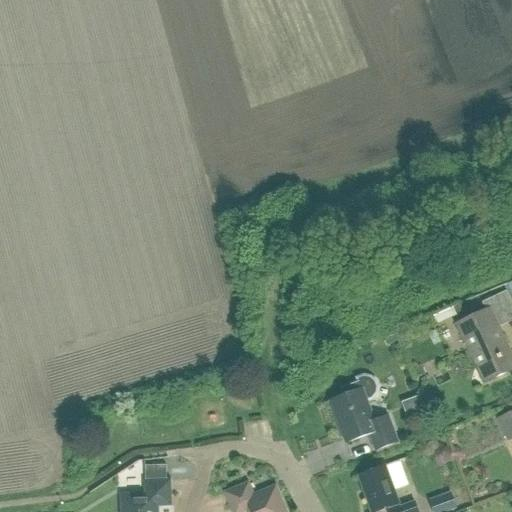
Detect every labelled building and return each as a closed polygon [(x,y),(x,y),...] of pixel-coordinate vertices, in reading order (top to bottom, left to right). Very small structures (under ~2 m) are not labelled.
[(511,357),(498,328),(511,320),(511,302),(507,291),(482,304),(485,311),(455,326),(484,384),(511,370),(511,357)] [(385,341),(387,346),(397,341),(395,336),(385,341)] [(376,451),(395,445),(400,443),(390,415),(373,421),(361,389),(331,399),(347,443),(371,435),(376,451)] [(511,412),(498,418),(508,441),(511,438),(511,412)] [(387,453),(397,494),(418,489),(408,448),(387,453)] [(389,511),(419,511),(415,501),(400,507),(386,465),(359,475),(371,511),(376,511),(388,508),(389,511)] [(159,511),(159,508),(173,508),(172,479),(167,479),(167,466),(137,467),(138,481),(144,481),(145,493),(120,494),(120,511),(159,511)] [(245,511),(286,511),(276,485),(253,494),(248,482),(222,492),(230,511),(243,511),(246,511),(245,511)] [(452,493),(429,501),(432,511),(446,511),(457,508),(452,493)]
